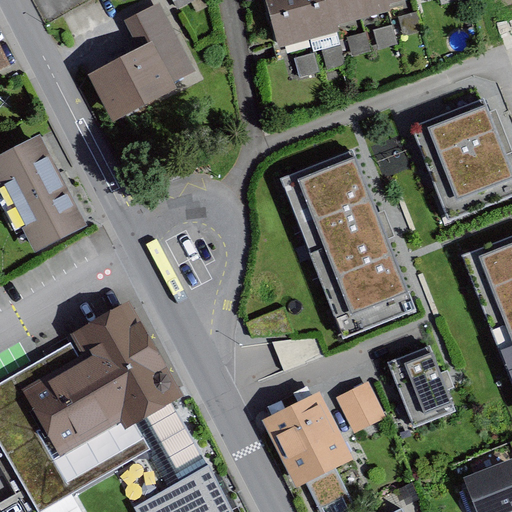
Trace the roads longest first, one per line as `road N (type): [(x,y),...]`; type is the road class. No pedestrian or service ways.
road 1 (unclassified): [(277,511),(131,227)]
road 2 (unknown): [(221,399),(382,322),(412,273),(399,226)]
road 3 (unclassified): [(12,0),(131,227)]
